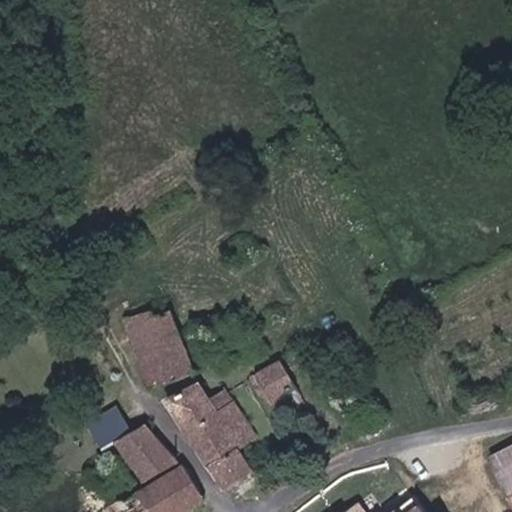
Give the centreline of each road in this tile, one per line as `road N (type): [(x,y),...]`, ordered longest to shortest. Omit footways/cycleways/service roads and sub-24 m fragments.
road 1 (residential): [(250,511),(344,456),(511,424)]
road 2 (residential): [(230,511),(130,369)]
